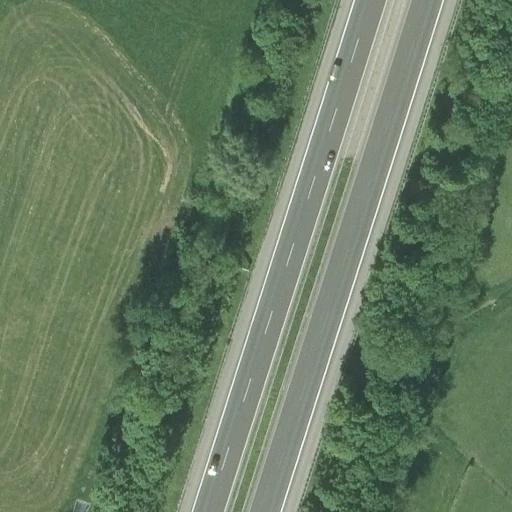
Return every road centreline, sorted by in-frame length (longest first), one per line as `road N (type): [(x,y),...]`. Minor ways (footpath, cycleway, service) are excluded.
road 1 (motorway): [(369,0),(207,511)]
road 2 (motorway): [(264,511),(426,0)]
